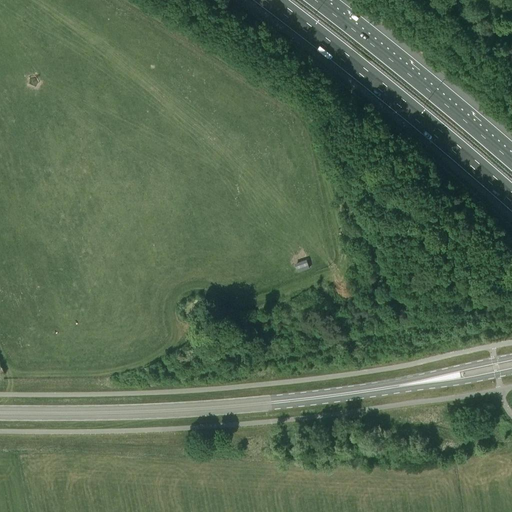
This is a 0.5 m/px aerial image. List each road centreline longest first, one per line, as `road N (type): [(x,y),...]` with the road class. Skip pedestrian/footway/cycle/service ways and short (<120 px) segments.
road 1 (secondary): [(0,413),(217,408),(377,389)]
road 2 (motorway): [(270,0),(511,199)]
road 3 (motorway): [(511,153),(325,0)]
road 4 (secondary): [(511,357),(377,389)]
road 5 (secondary): [(377,389),(511,371)]
